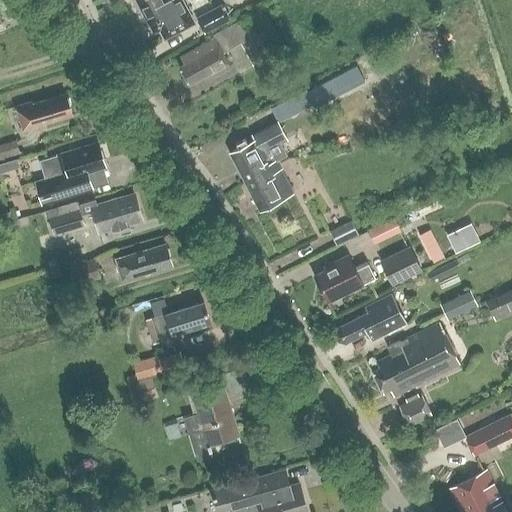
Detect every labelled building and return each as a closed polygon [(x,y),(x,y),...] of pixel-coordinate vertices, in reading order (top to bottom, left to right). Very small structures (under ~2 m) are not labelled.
[(135,0),(153,33),(159,30),(164,39),(194,23),(181,0),(135,0)] [(229,19),(221,4),(197,17),(205,32),(229,19)] [(245,18),(212,36),(213,39),(180,57),(184,65),(179,68),(188,85),(212,71),(214,74),(215,76),(230,68),(222,54),(228,50),(255,35),(245,18)] [(270,43),(247,56),(254,68),(277,56),(270,43)] [(307,92),(315,108),(365,81),(357,66),(307,92)] [(71,115),(69,107),(70,104),(69,98),(66,97),(65,94),(32,104),(31,102),(15,106),(22,130),(71,115)] [(279,122),(296,113),(289,99),(272,109),(279,122)] [(229,153),(244,182),(278,164),(276,160),(286,155),(279,143),(286,140),(277,122),(252,135),(254,140),(229,153)] [(0,158),(19,153),(15,141),(0,145),(0,158)] [(58,154),(45,158),(38,160),(44,179),(34,182),(41,204),(92,189),(87,171),(105,166),(98,143),(58,155),(58,154)] [(281,169),(278,164),(244,182),(259,211),(293,193),(280,169),(281,169)] [(95,201),(78,206),(77,202),(58,208),(46,212),(53,234),(84,225),(81,215),(93,212),(99,233),(112,229),(112,230),(126,226),(126,225),(135,222),(134,217),(140,215),(135,199),(124,202),(122,197),(96,205),(95,201)] [(375,226),(381,242),(409,232),(403,215),(375,226)] [(351,221),(330,231),(336,245),(357,235),(351,221)] [(473,244),(468,235),(459,240),(455,231),(446,235),(454,253),(473,244)] [(171,265),(165,244),(115,259),(122,280),(171,265)] [(422,270),(410,245),(380,260),(392,285),(422,270)] [(79,260),(76,249),(44,259),(47,270),(79,260)] [(444,257),(440,249),(429,254),(433,262),(444,257)] [(375,279),(368,265),(355,271),(349,258),(314,276),(327,303),(375,279)] [(94,259),(68,267),(74,285),(99,278),(94,259)] [(511,288),(485,300),(495,321),(511,312),(511,288)] [(472,292),(444,305),(452,321),(480,307),(472,292)] [(367,312),(366,313),(337,327),(335,334),(338,340),(345,342),(366,332),(369,337),(371,341),(407,322),(391,293),(365,306),(367,312)] [(150,302),(154,317),(155,317),(168,313),(163,298),(150,302)] [(151,318),(159,342),(174,338),(173,334),(209,323),(203,302),(168,313),(155,317),(154,317),(151,318)] [(439,323),(400,342),(400,341),(387,347),(391,356),(376,363),(379,369),(372,372),(382,392),(389,388),(393,396),(459,364),(439,323)] [(183,366),(179,353),(160,358),(163,372),(183,366)] [(195,456),(210,451),(207,441),(237,432),(227,400),(252,392),(244,367),(185,386),(194,414),(183,418),(195,456)] [(151,377),(137,382),(135,375),(125,378),(134,405),(158,397),(151,377)] [(409,427),(432,416),(421,396),(418,397),(417,393),(404,399),(406,402),(399,406),(409,427)] [(495,445),(486,427),(465,437),(474,455),(495,445)] [(506,511),(486,471),(449,489),(460,511),(506,511)] [(217,511),(243,504),(244,507),(233,510),(234,511),(307,511),(299,483),(275,490),(271,473),(211,490),(213,497),(212,497),(213,499),(214,499),(217,511)]
